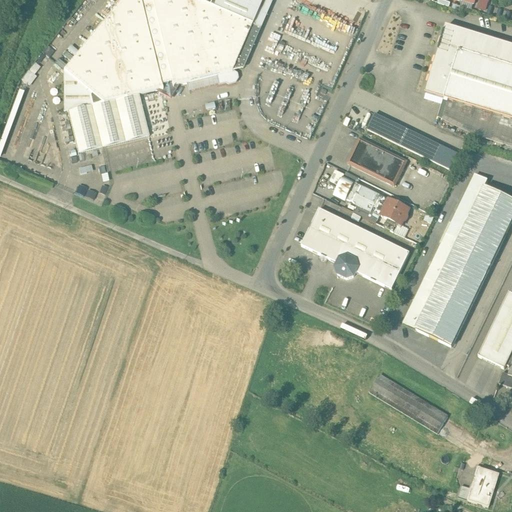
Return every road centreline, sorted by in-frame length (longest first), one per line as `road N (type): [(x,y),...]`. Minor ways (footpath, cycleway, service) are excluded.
road 1 (unclassified): [(388,0),(258,286)]
road 2 (unclassified): [(258,286),(371,337),(511,419)]
road 3 (unclassified): [(258,286),(0,178)]
